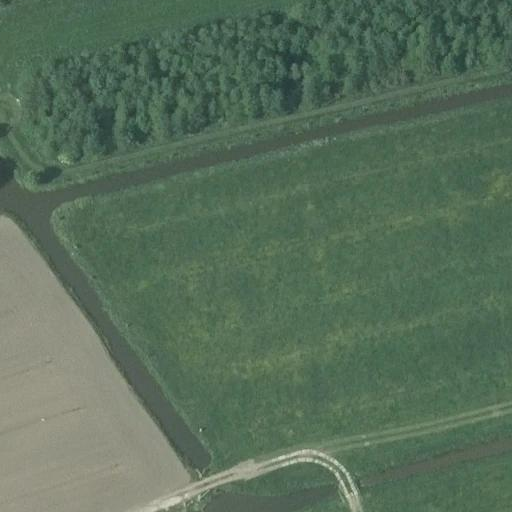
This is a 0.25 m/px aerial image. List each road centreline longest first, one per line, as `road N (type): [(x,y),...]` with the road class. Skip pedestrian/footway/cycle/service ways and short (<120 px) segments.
road 1 (track): [(359,511),(344,477),(314,454),(137,511)]
road 2 (track): [(511,404),(314,454)]
